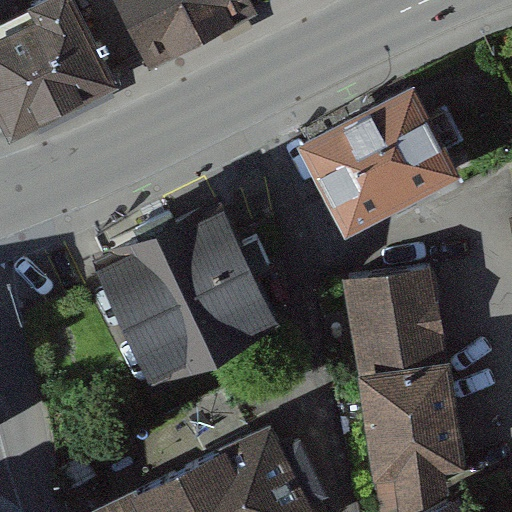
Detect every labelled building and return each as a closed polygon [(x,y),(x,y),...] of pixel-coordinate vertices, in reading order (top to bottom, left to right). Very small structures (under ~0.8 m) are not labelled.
[(0,34),(0,103),(11,127),(25,120),(114,76),(75,0),(35,0),(42,14),(0,34)] [(121,0),(150,57),(252,7),(248,0),(121,0)] [(412,86),(307,140),(349,220),(454,166),(412,86)] [(162,227),(106,254),(156,361),(212,335),(269,308),(218,200),(162,227)] [(459,458),(431,263),(351,274),(378,467),(400,465),(405,504),(441,486),(438,460),(459,458)] [(270,426),(93,511),(311,511),(305,498),(324,489),(299,438),(280,447),(270,426)] [(464,511),(456,496),(424,511),(464,511)]
